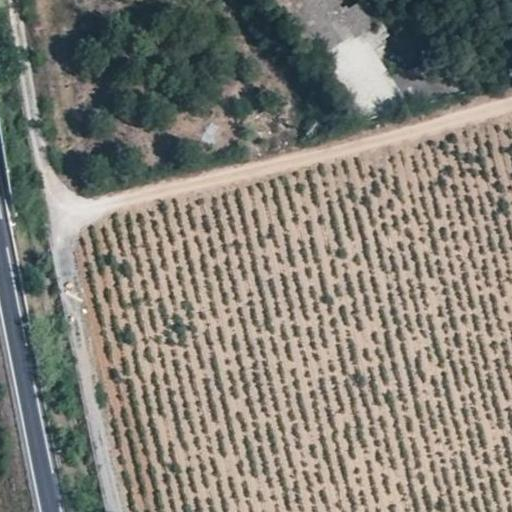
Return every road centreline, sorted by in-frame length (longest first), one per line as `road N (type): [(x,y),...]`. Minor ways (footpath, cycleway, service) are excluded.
road 1 (track): [(511,89),(57,216),(123,511)]
road 2 (motorway): [(51,511),(0,256)]
road 3 (track): [(57,216),(13,0)]
